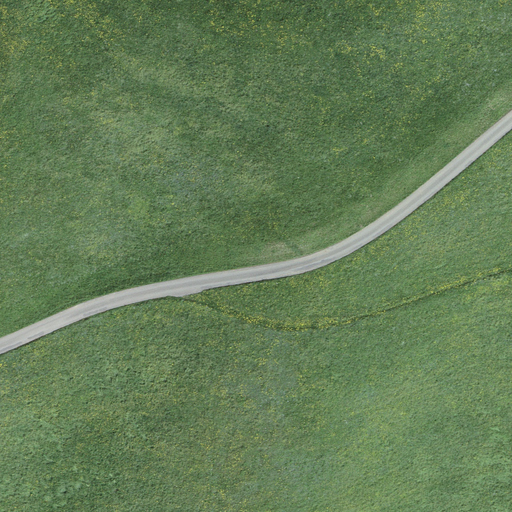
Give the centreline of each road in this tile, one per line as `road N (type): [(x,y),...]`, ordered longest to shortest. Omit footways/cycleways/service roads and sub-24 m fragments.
road 1 (unclassified): [(0,345),(93,306),(332,253),(381,225),(511,119)]
road 2 (track): [(200,281),(247,310),(307,330),(511,267)]
